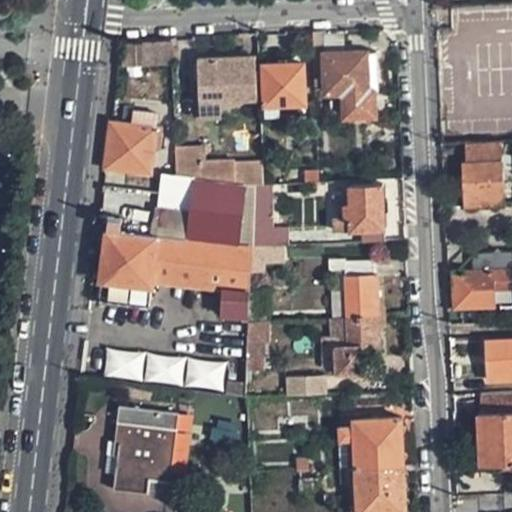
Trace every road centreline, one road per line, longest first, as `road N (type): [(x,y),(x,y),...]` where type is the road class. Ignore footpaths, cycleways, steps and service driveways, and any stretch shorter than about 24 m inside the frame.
road 1 (residential): [(418,13),(441,511)]
road 2 (primary): [(30,511),(82,24)]
road 3 (residential): [(82,24),(392,14)]
